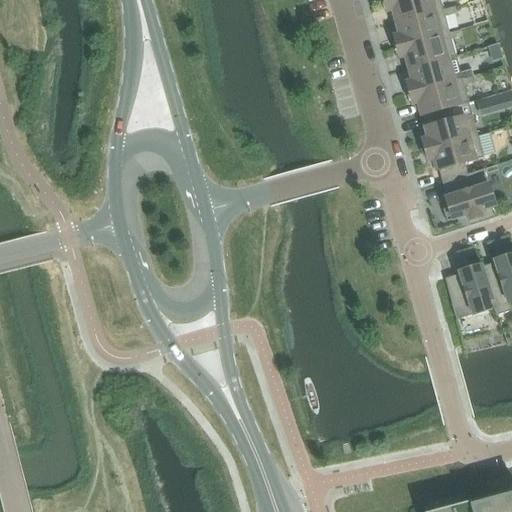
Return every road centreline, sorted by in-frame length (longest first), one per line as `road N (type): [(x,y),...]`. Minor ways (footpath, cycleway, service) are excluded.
road 1 (tertiary): [(145,298),(167,346),(254,451)]
road 2 (tertiary): [(196,176),(142,0)]
road 3 (tertiary): [(254,451),(231,372),(220,271)]
road 4 (residential): [(339,0),(381,160)]
road 5 (tertiary): [(132,0),(133,61),(116,160)]
road 6 (residential): [(511,450),(467,451),(440,360)]
road 7 (residential): [(0,259),(120,229)]
